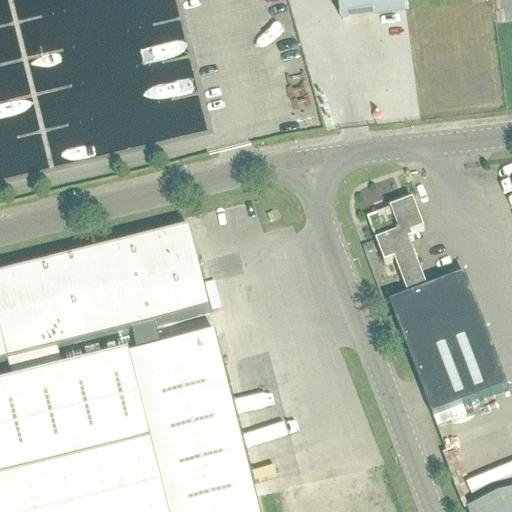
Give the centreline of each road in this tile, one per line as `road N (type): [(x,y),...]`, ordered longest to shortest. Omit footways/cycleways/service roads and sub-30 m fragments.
road 1 (unclassified): [(431,511),(317,210),(310,162)]
road 2 (unclassified): [(0,234),(310,162)]
road 3 (unclassified): [(511,138),(310,162)]
road 4 (unknown): [(444,146),(511,329)]
